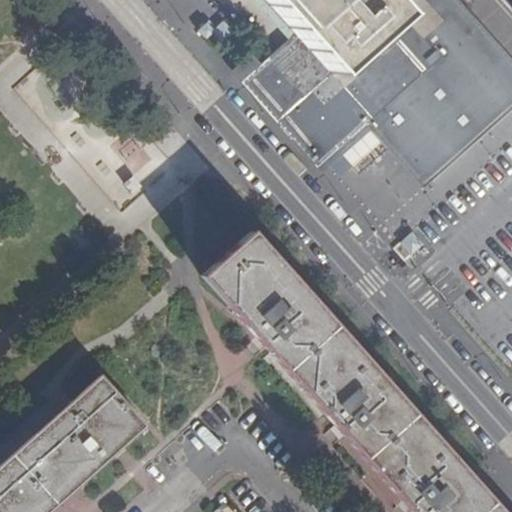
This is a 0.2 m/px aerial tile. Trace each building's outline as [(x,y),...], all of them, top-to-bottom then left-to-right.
[(331,75),(298,37),(275,56),(257,72),(331,153),(337,149),(338,151),(371,124),(399,99),(420,123),(391,148),(427,188),(511,112),(511,84),(436,0),(390,0),(388,3),(401,17),(331,75)] [(401,17),(388,3),(385,0),(265,0),(298,37),(331,75),(401,17)] [(439,0),(436,0),(511,84),(511,63),(473,19),(464,26),(439,0)] [(439,0),(464,26),(473,19),(456,0),(439,0)] [(511,0),(497,0),(511,17),(511,0)] [(331,153),(257,72),(255,75),(328,156),(331,153)] [(399,99),(371,124),(391,148),(420,123),(399,99)] [(502,511),(257,240),(207,284),(412,511),(502,511)] [(103,381),(88,394),(0,471),(0,511),(54,511),(147,430),(103,381)]
